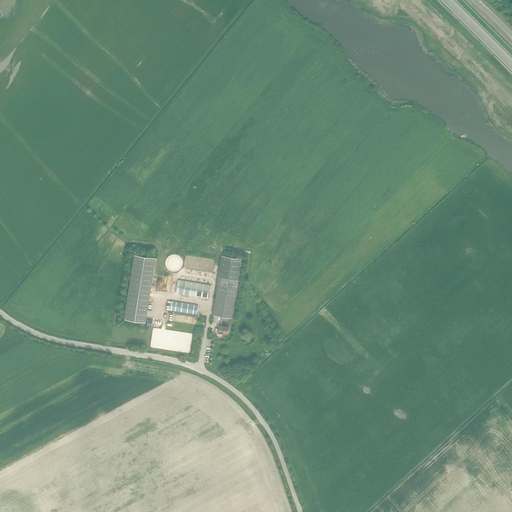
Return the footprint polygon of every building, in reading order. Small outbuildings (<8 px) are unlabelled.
[(124,319),(145,322),(155,257),(134,254),(124,319)] [(233,317),(239,278),(242,258),(222,255),(213,314),(233,317)] [(209,298),(211,285),(184,281),(182,294),(209,298)] [(198,305),(171,301),(169,310),(197,314),(198,305)] [(228,333),(229,327),(219,325),(218,333),(223,334),(223,332),(228,333)]
